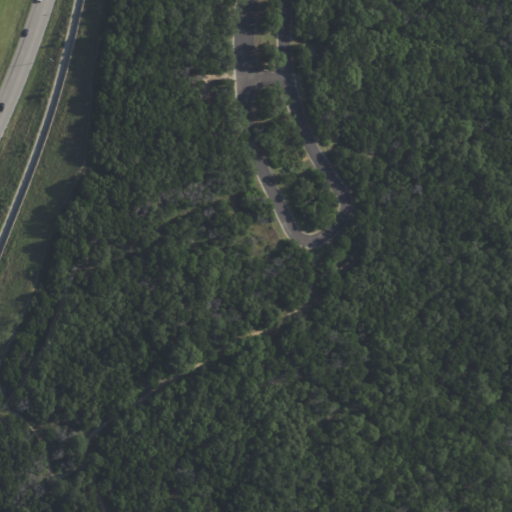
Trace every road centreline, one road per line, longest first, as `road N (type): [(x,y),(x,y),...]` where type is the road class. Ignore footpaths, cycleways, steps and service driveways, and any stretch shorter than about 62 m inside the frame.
road 1 (residential): [(289,228),(302,240),(321,239),(348,208),(293,92),(286,0)]
road 2 (residential): [(249,0),(247,90),(263,164),(289,228)]
road 3 (secondary): [(0,113),(44,0)]
